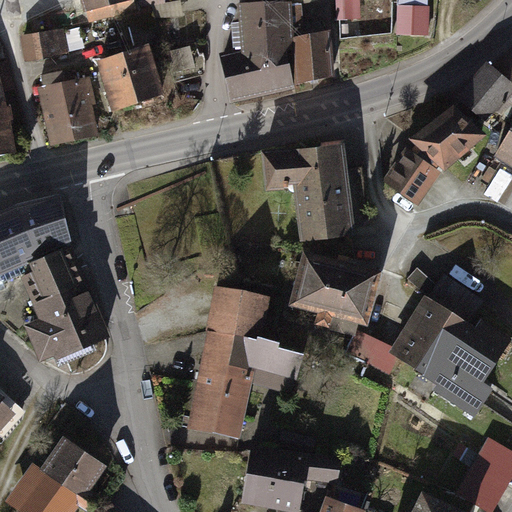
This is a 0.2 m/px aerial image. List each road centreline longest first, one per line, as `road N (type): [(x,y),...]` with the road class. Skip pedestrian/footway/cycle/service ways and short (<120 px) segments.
road 1 (residential): [(136,400),(98,157)]
road 2 (residential): [(511,227),(484,213),(402,216),(381,186),(369,93)]
road 3 (residential): [(38,172),(19,60),(0,12)]
road 4 (secondary): [(511,17),(450,62),(369,93)]
road 5 (residential): [(136,400),(69,385),(0,334)]
road 6 (secondary): [(369,93),(226,127)]
road 7 (secondary): [(226,127),(98,157)]
road 8 (residential): [(222,0),(226,127)]
